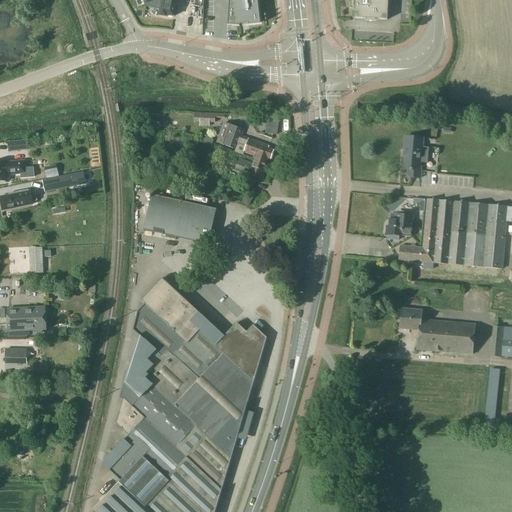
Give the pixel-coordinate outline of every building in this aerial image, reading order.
[(150,0),(145,7),(160,9),(159,16),(166,17),(167,16),(173,17),(176,0),(150,0)] [(257,0),(229,0),(227,26),(239,27),(239,25),(248,25),(248,26),(260,25),(257,0)] [(350,0),(351,8),(355,8),(354,18),(387,20),(388,0),(350,0)] [(243,130),(228,124),(222,139),(227,140),(225,146),(236,150),(235,152),(236,152),(243,155),(244,152),(254,156),(254,158),(256,159),(257,156),(267,159),(267,158),(271,159),(274,151),(269,149),(269,146),(241,137),(243,130)] [(405,137),(403,157),(405,158),(403,170),(407,170),(406,177),(421,179),(421,170),(419,170),(420,163),(426,163),(428,148),(422,147),(422,138),(405,137)] [(27,150),(26,141),(15,142),(16,151),(27,150)] [(217,156),(219,148),(211,145),(208,153),(217,156)] [(236,152),(235,152),(227,149),(224,159),(232,162),(236,152)] [(260,179),(267,159),(257,156),(256,159),(254,164),(239,158),(235,169),(250,174),(250,175),(260,179)] [(6,162),(0,162),(0,182),(7,181),(6,173),(9,173),(9,175),(21,174),(21,178),(33,177),(33,168),(25,168),(24,162),(9,163),(9,164),(7,164),(6,162)] [(85,184),(82,172),(53,178),(55,188),(68,185),(68,187),(85,184)] [(9,196),(0,197),(3,211),(32,205),(32,202),(37,201),(36,194),(30,195),(29,191),(29,192),(28,190),(9,194),(9,196)] [(215,209),(152,195),(144,230),(207,245),(215,209)] [(247,196),(243,203),(248,206),(252,198),(247,196)] [(399,246),(398,260),(502,270),(508,206),(427,199),(422,248),(399,246)] [(388,239),(398,240),(399,236),(400,236),(411,237),(412,216),(390,214),(389,227),(387,227),(386,235),(388,235),(388,239)] [(94,510),(93,511),(214,511),(240,428),(248,431),(253,413),(246,411),(267,339),(253,326),(247,333),(236,324),(221,340),(217,336),(221,332),(162,279),(142,300),(146,303),(138,311),(133,331),(140,337),(120,399),(124,400),(116,424),(129,436),(105,462),(104,466),(121,481),(94,510)] [(62,286),(52,286),(52,295),(62,295),(62,286)] [(478,289),(477,297),(484,297),(483,302),(484,302),(484,307),(486,307),(487,290),(478,289)] [(47,332),(46,308),(8,310),(9,332),(34,331),(34,333),(47,332)] [(421,311),(401,309),(400,328),(418,330),(416,350),(472,355),(475,324),(420,320),(421,311)] [(503,327),(494,326),(491,356),(501,357),(511,357),(511,327),(504,327),(503,327)] [(6,350),(6,362),(26,362),(26,350),(6,350)] [(489,368),(483,425),(494,426),(500,370),(489,368)]
